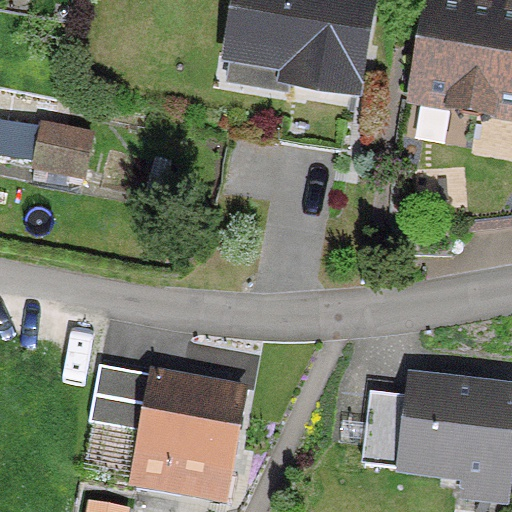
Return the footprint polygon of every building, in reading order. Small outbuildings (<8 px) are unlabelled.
[(362,7),(320,0),(239,0),(229,58),(288,68),(284,88),(346,99),(362,7)] [(483,112),(511,116),(511,20),(431,7),(422,62),(410,60),(404,97),(416,99),(416,100),(452,106),(459,118),(473,120),(483,112)] [(80,183),(88,142),(0,124),(0,159),(31,165),(30,172),(80,183)] [(220,498),(238,397),(95,371),(85,428),(139,438),(129,491),(184,501),(185,492),(220,498)] [(500,486),(511,399),(409,386),(406,405),(367,400),(358,469),(500,486)]
